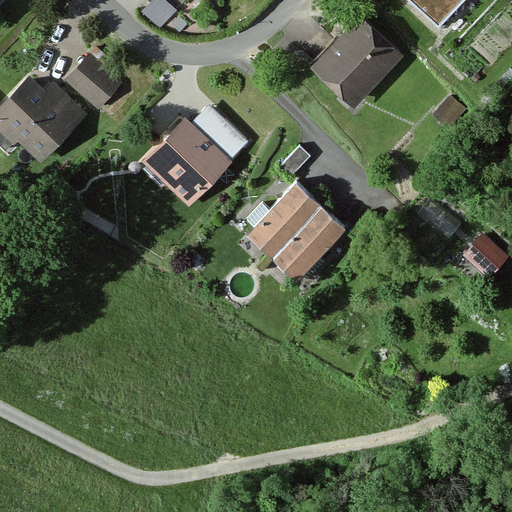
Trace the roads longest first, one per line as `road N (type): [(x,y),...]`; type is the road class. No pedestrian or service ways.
road 1 (track): [(0,414),(118,478),(164,480),(277,459),(511,384)]
road 2 (residential): [(97,0),(152,48),(187,54),(227,52),(289,0)]
